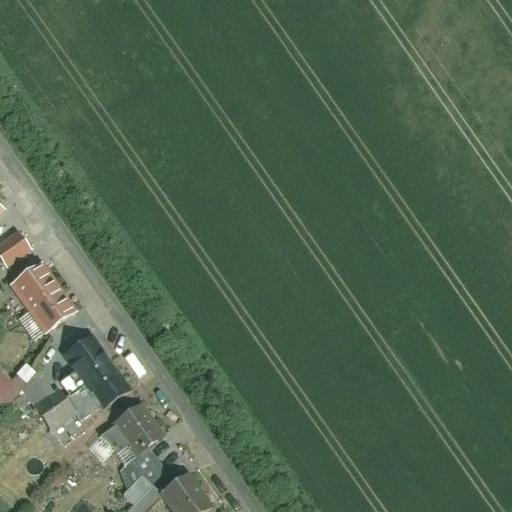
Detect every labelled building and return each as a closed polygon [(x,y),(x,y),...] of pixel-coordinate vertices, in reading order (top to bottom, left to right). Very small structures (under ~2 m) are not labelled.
[(0,249),(0,251),(14,270),(39,252),(24,232),(0,249)] [(76,314),(45,266),(12,288),(44,335),(76,314)] [(103,412),(132,391),(94,338),(65,359),(103,412)] [(5,371),(0,375),(0,403),(7,410),(42,377),(32,366),(16,382),(5,371)] [(138,458),(166,438),(143,405),(115,425),(138,458)] [(208,511),(213,509),(191,477),(160,497),(170,511),(208,511)]
